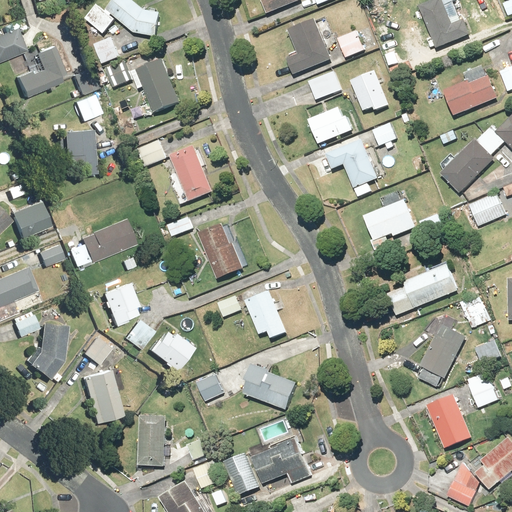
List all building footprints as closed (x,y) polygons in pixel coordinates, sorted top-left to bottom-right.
[(138,0),(118,0),(111,8),(137,33),(160,36),(163,12),(150,10),(138,0)] [(300,1),(299,0),(257,0),(264,15),(300,1)] [(441,0),(435,0),(417,8),(436,51),(471,35),(464,19),(452,24),(441,0)] [(107,12),(99,5),(86,20),(106,37),(119,22),(107,12)] [(330,60),(314,20),(286,31),(296,56),(285,60),(291,76),(330,60)] [(0,30),(0,59),(27,49),(17,24),(0,30)] [(360,29),(339,38),(347,60),(369,52),(360,29)] [(113,39),(95,46),(102,64),(120,57),(113,39)] [(27,96),(63,81),(67,72),(55,44),(37,51),(42,65),(18,75),(27,96)] [(413,50),(388,59),(394,75),(419,66),(413,50)] [(167,58),(140,69),(158,112),(185,102),(167,58)] [(114,90),(136,81),(132,72),(128,61),(106,70),(114,90)] [(511,68),(501,73),(510,94),(511,93),(511,68)] [(69,92),(72,100),(101,89),(93,69),(73,77),(78,89),(69,92)] [(336,71),(310,82),(318,101),(344,91),(336,71)] [(374,73),(350,83),(363,113),(371,109),(373,113),(389,107),(374,73)] [(468,81),(442,92),(453,118),(496,99),(487,77),(470,85),(468,81)] [(95,94),(74,102),(82,123),(103,115),(95,94)] [(338,109),(306,122),(316,146),(351,132),(345,118),(342,120),(338,109)] [(511,115),(494,133),(511,150),(511,115)] [(393,123),(374,131),(381,148),(400,140),(393,123)] [(98,171),(95,128),(65,130),(67,155),(71,155),(72,162),(82,161),(82,172),(98,171)] [(162,140),(139,149),(147,169),(169,160),(162,140)] [(459,195),(494,161),(474,140),(439,175),(459,195)] [(377,180),(360,141),(323,156),(330,172),(342,167),(352,190),(377,180)] [(200,144),(175,154),(193,200),(218,191),(200,144)] [(499,194),(471,205),(480,228),(508,216),(499,194)] [(393,238),(414,229),(403,201),(362,219),(372,243),(391,235),(393,238)] [(0,232),(13,220),(0,206),(0,232)] [(440,214),(421,222),(426,234),(445,226),(440,214)] [(81,236),(92,262),(136,242),(125,217),(81,236)] [(191,218),(169,226),(173,238),(195,231),(191,218)] [(226,222),(203,232),(222,278),(248,267),(238,242),(235,243),(226,222)] [(60,243),(37,252),(44,268),(67,259),(60,243)] [(90,263),(82,244),(67,250),(75,269),(90,263)] [(133,257),(122,261),(126,271),(137,267),(133,257)] [(0,305),(39,289),(28,264),(0,276),(0,305)] [(395,317),(457,293),(446,265),(384,290),(395,317)] [(130,280),(103,292),(117,324),(140,314),(137,307),(141,305),(130,280)] [(291,331),(275,289),(249,299),(262,334),(273,330),(275,337),(291,331)] [(238,295),(219,303),(226,319),(245,311),(238,295)] [(33,310),(12,319),(20,337),(41,328),(33,310)] [(138,319),(124,338),(141,352),(156,333),(138,319)] [(50,377),(64,361),(69,325),(44,322),(41,348),(30,360),(50,377)] [(444,381),(468,336),(443,322),(419,367),(423,369),(418,378),(435,387),(440,378),(444,381)] [(166,330),(151,349),(178,370),(197,346),(177,330),(173,335),(166,330)] [(113,348),(95,335),(82,354),(99,366),(113,348)] [(254,379),(248,392),(291,410),(302,382),(256,363),(250,377),(254,379)] [(111,369),(85,376),(97,421),(124,414),(111,369)] [(216,372),(197,380),(207,403),(226,395),(216,372)] [(492,377),(470,386),(481,410),(502,401),(492,377)] [(420,389),(413,378),(405,383),(412,394),(420,389)] [(511,379),(511,378),(501,382),(505,392),(511,389),(511,379)] [(453,394),(424,407),(443,450),(472,438),(453,394)] [(171,416),(145,414),(142,464),(169,466),(171,416)] [(284,446),(257,456),(268,483),(293,474),(297,484),(316,477),(301,437),(283,444),(284,446)] [(488,492),(511,472),(511,444),(508,439),(479,463),(483,468),(474,475),(488,492)] [(251,453),(226,463),(241,498),(265,487),(253,458),(251,453)] [(216,461),(195,469),(204,490),(225,482),(216,461)] [(211,511),(193,480),(165,496),(175,511),(211,511)] [(225,490),(215,493),(219,507),(229,504),(225,490)]
